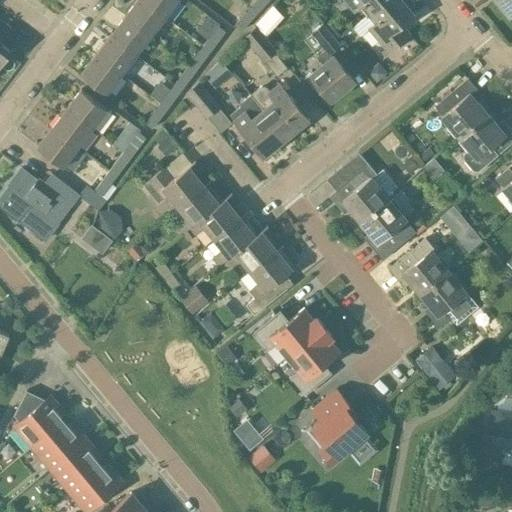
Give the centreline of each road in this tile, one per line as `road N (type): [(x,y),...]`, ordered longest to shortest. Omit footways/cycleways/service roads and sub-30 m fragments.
road 1 (residential): [(212,511),(0,263)]
road 2 (residential): [(281,188),(471,30)]
road 3 (residential): [(365,370),(397,334),(281,188)]
road 4 (residential): [(281,188),(264,202),(189,112)]
